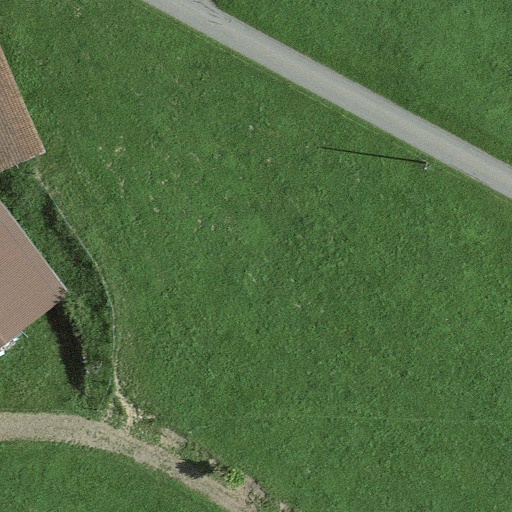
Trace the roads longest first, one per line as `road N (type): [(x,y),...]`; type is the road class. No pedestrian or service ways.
road 1 (unclassified): [(511,184),(169,0)]
road 2 (track): [(233,511),(108,440),(71,431),(0,432)]
